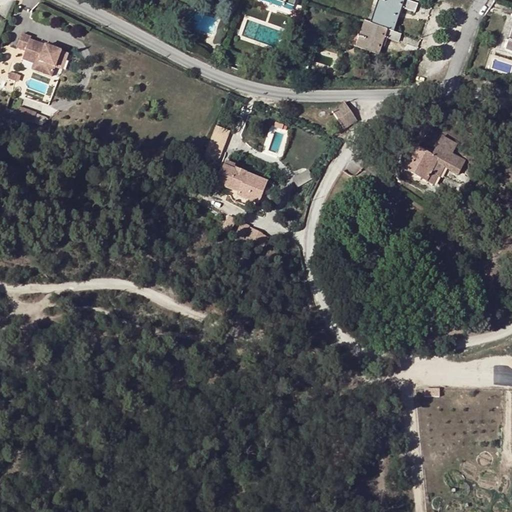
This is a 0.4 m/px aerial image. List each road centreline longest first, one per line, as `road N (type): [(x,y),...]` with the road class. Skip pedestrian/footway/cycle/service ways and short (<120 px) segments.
road 1 (unclassified): [(0,287),(115,284),(376,381),(402,369)]
road 2 (tertiary): [(390,97),(258,97),(55,0)]
road 3 (unclassified): [(390,97),(310,229),(315,292),(337,334),(402,369)]
